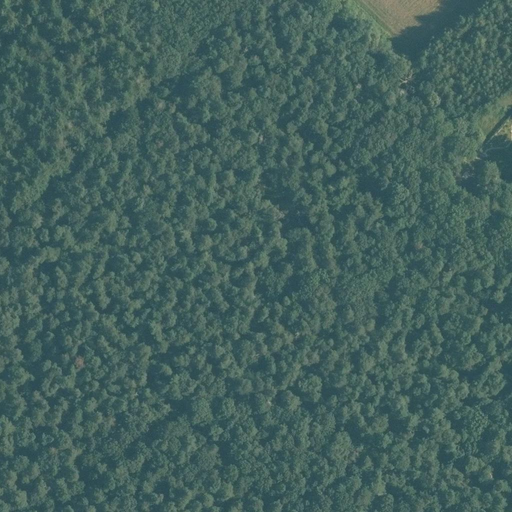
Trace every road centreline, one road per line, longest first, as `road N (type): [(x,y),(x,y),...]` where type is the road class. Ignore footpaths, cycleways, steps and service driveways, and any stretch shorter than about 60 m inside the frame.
road 1 (track): [(511,206),(20,511)]
road 2 (track): [(246,0),(0,229)]
road 3 (track): [(312,0),(511,205)]
road 4 (track): [(400,511),(511,397)]
